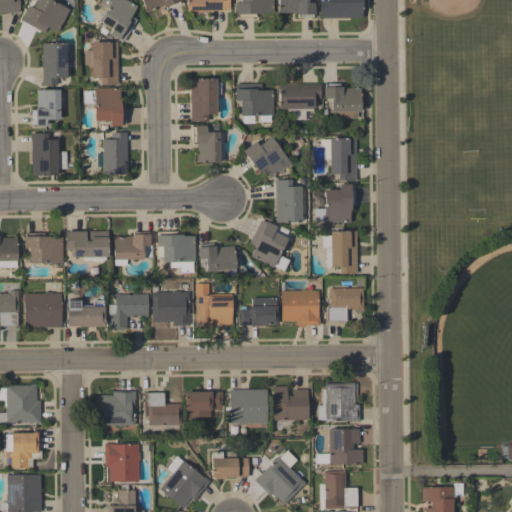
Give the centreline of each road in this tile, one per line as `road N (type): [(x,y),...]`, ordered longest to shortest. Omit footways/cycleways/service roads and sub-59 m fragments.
road 1 (residential): [(391,511),(385,0)]
road 2 (residential): [(0,359),(390,356)]
road 3 (residential): [(160,202),(161,52),(386,52)]
road 4 (residential): [(0,201),(229,202)]
road 5 (residential): [(76,511),(76,359)]
road 6 (residential): [(1,201),(1,66)]
